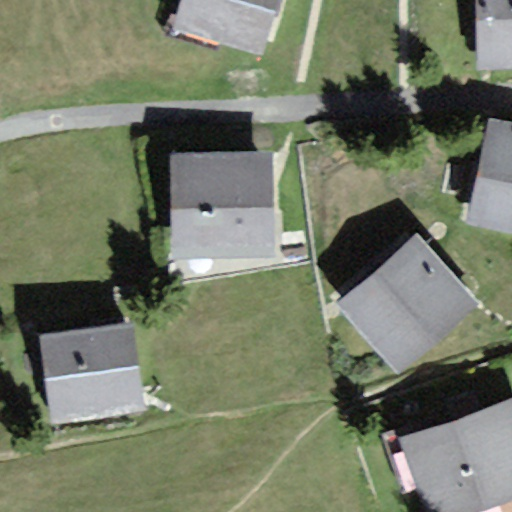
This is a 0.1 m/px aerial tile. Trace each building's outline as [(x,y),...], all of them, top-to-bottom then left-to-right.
[(260,50),(273,0),(181,0),(174,27),(260,50)] [(511,0),(469,0),(470,69),(511,68),(511,0)] [(511,231),(511,125),(486,120),(465,222),(511,231)] [(283,258),(282,158),(171,159),(172,258),(283,258)] [(398,386),(481,310),(415,238),(332,314),(398,386)] [(145,412),(132,328),(36,342),(49,426),(145,412)] [(491,511),(511,505),(511,398),(393,438),(417,511),(491,511)]
